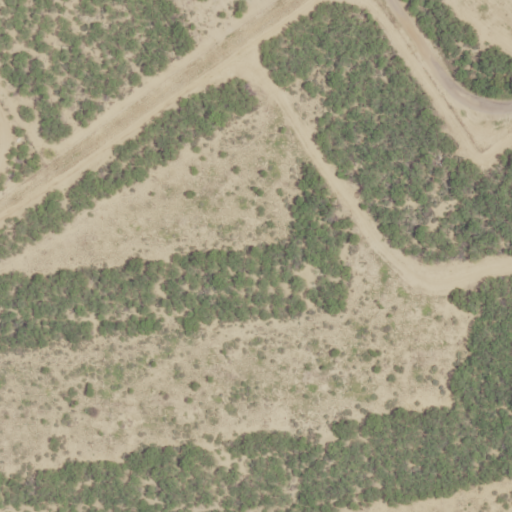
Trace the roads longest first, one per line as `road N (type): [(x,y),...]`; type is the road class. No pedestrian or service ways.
road 1 (residential): [(0,210),(306,0)]
road 2 (residential): [(511,103),(458,88),(396,0)]
